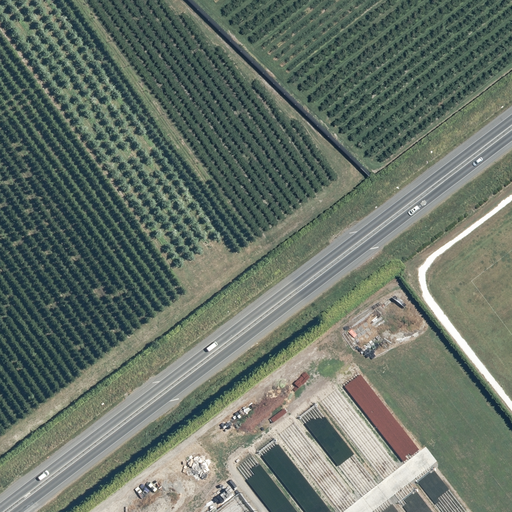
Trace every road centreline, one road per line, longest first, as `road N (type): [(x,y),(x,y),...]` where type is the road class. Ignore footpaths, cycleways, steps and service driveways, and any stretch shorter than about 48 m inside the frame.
road 1 (trunk): [(0,507),(511,118)]
road 2 (trunk): [(511,136),(17,511)]
